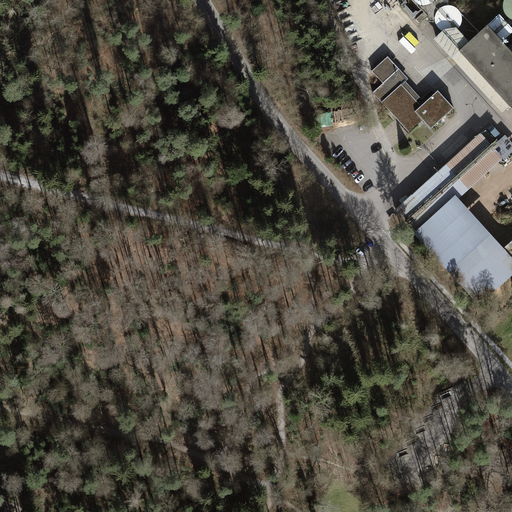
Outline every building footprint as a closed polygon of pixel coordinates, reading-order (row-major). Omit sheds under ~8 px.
[(402,0),(404,1),(400,5),(413,18),(422,9),(428,16),(430,22),(435,20),(449,7),(447,0),(402,0)] [(511,0),(503,0),(503,4),(503,8),(505,12),(507,15),(511,18),(511,0)] [(462,21),(462,17),(461,14),(460,11),(458,8),(455,6),(452,5),(448,4),(445,5),(442,6),(439,8),(437,11),(435,14),(435,18),(436,21),(437,25),(439,27),(442,29),(445,31),(449,31),(452,31),(455,29),(458,27),(460,24),(462,21)] [(416,49),(425,40),(394,9),(385,18),(416,49)] [(511,48),(510,46),(488,23),(479,31),(460,49),(511,104),(511,103),(511,48)] [(383,83),(373,92),(409,132),(423,120),(431,128),(454,107),(438,90),(435,92),(432,89),(421,98),(406,81),(408,79),(388,56),(372,70),(383,83)] [(491,143),(481,132),(441,168),(394,211),(480,304),(511,275),(511,255),(459,198),(503,158),(504,159),(511,151),(511,141),(505,134),(499,140),(497,138),(491,143)] [(447,159),(469,140),(464,135),(442,154),(447,159)]
